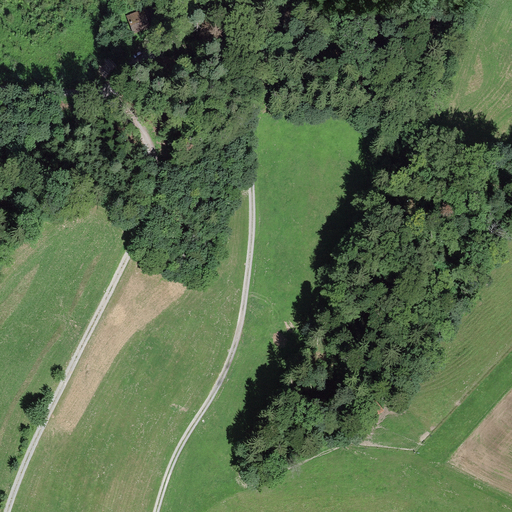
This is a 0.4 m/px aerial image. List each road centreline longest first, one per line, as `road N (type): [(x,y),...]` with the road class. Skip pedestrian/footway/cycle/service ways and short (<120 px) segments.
road 1 (track): [(7,511),(150,209),(156,167),(144,130),(117,106),(86,94),(0,87)]
road 2 (track): [(277,0),(249,105),(251,202),(239,318),(217,383),(180,440),(152,511)]
road 3 (track): [(223,0),(0,175)]
